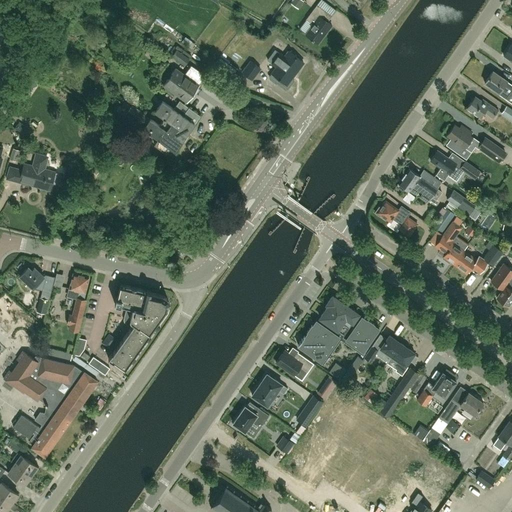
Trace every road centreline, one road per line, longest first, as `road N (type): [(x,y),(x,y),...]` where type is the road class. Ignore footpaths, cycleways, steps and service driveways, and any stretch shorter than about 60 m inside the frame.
road 1 (tertiary): [(335,238),(497,0)]
road 2 (residential): [(46,511),(184,320),(193,280)]
road 3 (tertiary): [(262,186),(403,0)]
road 4 (tertiary): [(208,419),(335,238)]
road 5 (unclassified): [(511,364),(335,238)]
road 6 (residential): [(334,269),(511,393)]
road 7 (tertiary): [(193,280),(0,239)]
road 8 (residential): [(511,333),(364,226)]
road 9 (residential): [(208,419),(311,493),(323,477)]
